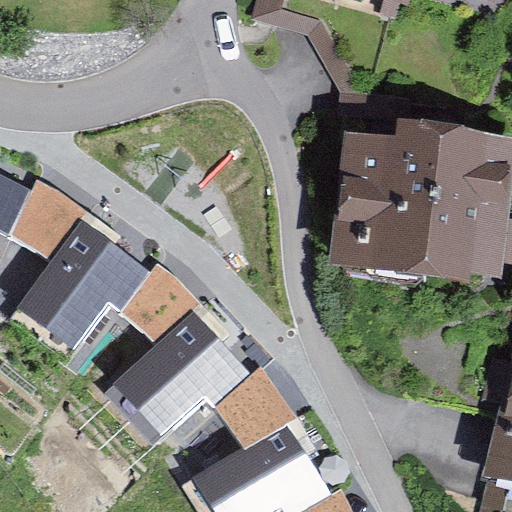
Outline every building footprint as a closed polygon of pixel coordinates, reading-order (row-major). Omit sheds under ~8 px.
[(379,115),(344,111),(339,151),(354,153),(345,231),(360,233),(357,263),(429,272),(430,262),(473,267),(476,237),(495,239),(506,154),(406,142),(404,157),(374,154),(379,115)] [(5,163),(0,160),(0,232),(3,225),(15,230),(34,185),(2,172),(5,163)] [(131,243),(38,180),(14,234),(62,268),(26,318),(77,354),(114,303),(124,311),(153,271),(125,251),(131,243)] [(235,345),(160,267),(124,314),(162,357),(117,398),(160,444),(206,401),(215,410),(251,377),(227,352),(235,345)] [(321,463),(261,370),(216,409),(247,459),(195,491),(207,511),(280,511),(281,511),(306,511),(330,497),(312,468),(321,463)] [(511,421),(501,470),(511,472),(511,421)] [(350,511),(342,492),(310,511),(350,511)]
